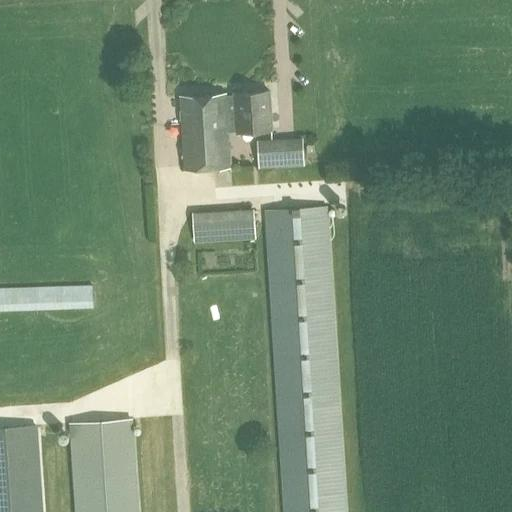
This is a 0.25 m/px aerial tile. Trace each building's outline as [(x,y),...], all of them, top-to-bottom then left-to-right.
[(235,93),(227,93),(228,130),(229,130),(272,127),(269,89),(235,91),(235,93)] [(226,91),(180,94),(185,167),(231,165),(229,130),(228,130),(227,93),(226,93),(226,91)] [(297,141),(278,142),(258,143),(260,165),(299,162),(297,141)] [(265,208),(278,424),(283,511),(347,511),(341,420),(336,338),(328,203),(265,208)] [(255,236),(253,208),(193,211),(195,239),(255,236)] [(0,308),(94,305),(93,283),(0,285),(0,308)] [(138,511),(132,415),(70,420),(76,511),(138,511)] [(43,511),(37,422),(0,424),(0,511),(43,511)]
